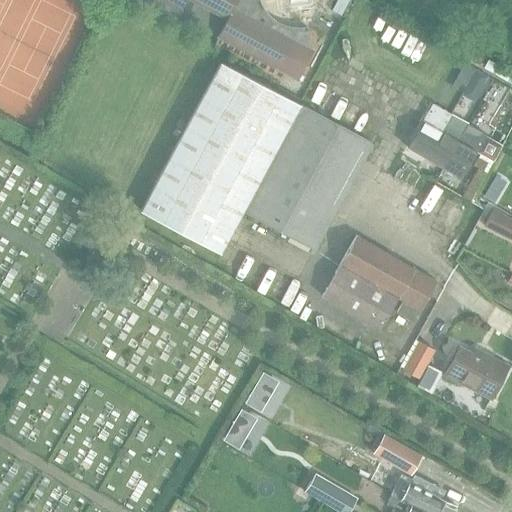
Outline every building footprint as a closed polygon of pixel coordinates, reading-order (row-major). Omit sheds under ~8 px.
[(147,0),(145,4),(173,20),(179,9),(184,0),(190,0),(225,19),(216,36),(273,67),(297,80),(312,51),(308,49),(305,31),(299,31),(297,31),(294,31),(291,31),(288,31),(285,30),(280,28),(274,26),(269,23),(264,18),(260,14),(258,9),(255,4),(253,0),(147,0)] [(452,21),(445,32),(459,41),(467,30),(452,21)] [(416,95),(423,79),(344,47),(338,63),(416,95)] [(452,72),(465,80),(472,68),(459,60),(452,72)] [(242,211),(315,249),(371,143),(219,62),(140,210),(220,253),(242,211)] [(471,85),(483,93),(492,80),(479,72),(471,85)] [(284,76),(280,85),(296,93),(301,85),(284,76)] [(425,158),(440,133),(436,130),(446,112),(432,104),(426,115),(430,117),(426,124),(422,122),(407,148),(425,158)] [(443,168),(457,143),(453,140),(460,128),(452,123),(445,135),(440,133),(425,158),(443,168)] [(457,143),(443,168),(460,178),(480,143),(467,135),(461,145),(457,143)] [(466,197),(472,201),(479,189),(477,188),(486,173),(482,171),(486,163),(477,157),(472,165),(477,169),(469,182),(473,185),(466,197)] [(415,200),(437,214),(453,189),(430,175),(415,200)] [(459,217),(464,201),(454,198),(449,213),(459,217)] [(483,227),(511,241),(511,240),(511,219),(492,209),(483,227)] [(396,311),(411,320),(434,281),(355,235),(321,295),(379,328),(397,298),(402,300),(396,311)] [(415,341),(399,369),(416,379),(432,351),(415,341)] [(482,354),(480,358),(458,347),(444,374),(491,398),(507,366),(482,354)] [(372,453),(410,475),(421,455),(384,434),(372,453)] [(304,491),(339,511),(346,511),(355,498),(314,474),(304,491)] [(413,507),(423,511),(450,511),(454,505),(435,496),(439,488),(414,475),(401,500),(413,507)] [(423,511),(413,507),(401,500),(399,498),(391,494),(386,504),(393,508),(391,511),(423,511)]
